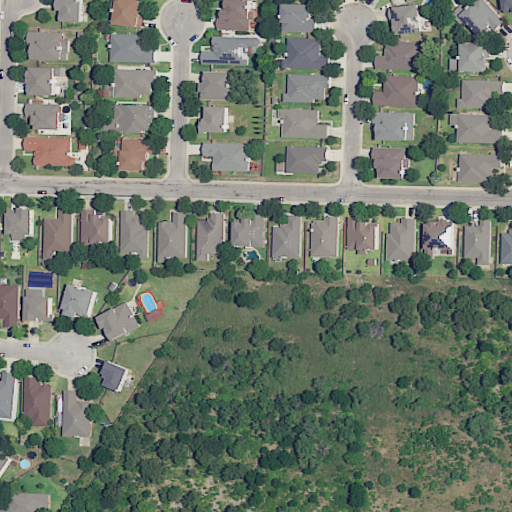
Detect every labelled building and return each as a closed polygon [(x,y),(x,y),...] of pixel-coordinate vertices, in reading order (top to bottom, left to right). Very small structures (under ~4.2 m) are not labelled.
[(61,21),(81,21),(81,0),(57,0),(57,11),(61,11),(61,21)] [(116,0),(113,24),(140,28),(144,0),(142,0),(116,0)] [(217,29),(249,30),(250,19),(254,19),(254,10),(248,10),(248,0),(224,0),(224,16),(217,16),(217,29)] [(466,22),(482,39),(503,20),(483,0),(476,0),(469,7),(463,1),(450,13),(462,26),(466,22)] [(511,0),(501,0),(503,13),(511,11),(511,0)] [(312,19),(312,4),(282,3),(281,31),(316,32),(316,19),(312,19)] [(422,32),(419,4),(388,7),(390,22),(394,21),(395,35),(422,32)] [(61,32),(28,31),(28,43),(33,43),(32,59),(66,60),(67,50),(60,50),(61,32)] [(156,49),(145,49),(145,34),(110,33),(110,61),(155,62),(156,49)] [(202,50),(202,64),(247,64),(248,46),(258,47),(258,37),(212,36),(212,51),(202,50)] [(320,38),(287,37),(287,59),(282,59),(282,68),(330,68),(330,55),(320,54),(320,38)] [(423,41),(385,41),(385,55),(376,55),(375,68),(422,69),(423,41)] [(486,71),(486,43),(460,43),(460,58),(449,58),(448,70),(486,71)] [(27,94),(54,95),(55,76),(61,76),(61,67),(28,66),(27,94)] [(156,69),(114,68),(113,97),(141,98),(141,94),(151,94),(151,83),(156,83),(156,69)] [(232,72),(205,71),(205,82),(201,82),(200,99),(232,100),(232,72)] [(288,92),(283,92),(283,100),(325,101),(325,88),(329,88),(329,74),(288,74),(288,92)] [(417,106),(417,76),(384,75),(384,91),(374,91),(373,105),(417,106)] [(493,108),(494,94),(503,94),(503,80),(461,79),(460,98),(456,98),(456,107),(493,108)] [(26,116),(33,117),(33,129),(61,130),(61,122),(64,122),(64,104),(26,103),(26,116)] [(154,105),(115,104),(114,119),(105,119),(105,131),(154,133),(154,105)] [(227,106),(200,106),(200,131),(226,132),(227,106)] [(328,124),(319,124),(319,109),(282,108),(281,137),(327,138),(328,124)] [(375,139),(413,140),(413,112),(376,111),(375,139)] [(456,125),(456,142),(500,142),(501,129),(491,129),(491,114),(449,114),(448,124),(456,125)] [(70,137),(25,136),(25,150),(35,150),(35,165),(75,166),(76,156),(70,156),(70,137)] [(122,170),(148,169),(147,154),(154,153),(154,139),(122,140),(122,150),(114,150),(114,158),(122,158),(122,170)] [(213,170),(248,171),(249,143),(204,142),(203,156),(214,156),(213,170)] [(287,173),(320,173),(320,162),(327,162),(328,146),(287,146),(287,173)] [(405,147),(373,146),(372,167),(380,167),(380,178),(404,178),(405,167),(409,167),(409,158),(405,158),(405,147)] [(492,181),(493,173),(501,173),(502,154),(459,153),(459,180),(492,181)] [(8,213),(7,237),(33,237),(33,209),(18,208),(18,213),(8,213)] [(72,209),(59,209),(59,218),(44,218),(44,254),(71,254),(72,209)] [(81,243),(111,243),(111,218),(103,218),(103,214),(92,214),(92,210),(81,209),(81,243)] [(146,258),(147,215),(134,215),(135,211),(121,210),(120,253),(138,253),(138,258),(146,258)] [(158,262),(168,262),(168,257),(186,258),(187,212),(173,211),(173,222),(159,222),(158,262)] [(197,260),(208,260),(208,253),(223,254),(224,213),(208,213),(208,220),(197,220),(197,260)] [(233,220),(233,246),(263,246),(264,214),(252,214),(252,220),(233,220)] [(273,224),(272,257),(300,257),(300,215),(288,215),(288,225),(273,224)] [(338,216),(324,216),(324,220),(312,220),(311,257),(337,257),(338,216)] [(347,249),(357,249),(357,251),(377,252),(378,223),(359,223),(359,217),(348,216),(347,249)] [(415,218),(401,218),(401,223),(391,222),(391,232),(387,232),(386,260),(414,261),(415,218)] [(490,220),(478,220),(478,225),(465,225),(464,257),(478,258),(478,264),(489,264),(490,220)] [(425,222),(425,258),(433,259),(433,254),(453,254),(453,223),(425,222)] [(511,231),(501,231),(501,264),(511,263),(511,231)] [(18,327),(19,285),(0,283),(0,318),(5,319),(5,327),(18,327)] [(62,313),(77,318),(78,313),(89,317),(96,292),(71,283),(62,313)] [(43,289),(26,289),(26,321),(52,320),(51,297),(43,297),(43,289)] [(97,316),(110,341),(140,326),(127,301),(97,316)] [(104,386),(121,391),(128,367),(107,361),(103,375),(107,376),(104,386)] [(0,380),(0,418),(13,419),(16,372),(2,372),(2,381),(0,380)] [(31,426),(50,426),(50,385),(39,385),(39,377),(24,377),(23,418),(31,418),(31,426)] [(90,436),(91,402),(77,402),(78,392),(64,391),(62,436),(90,436)] [(0,475),(12,458),(0,450),(0,475)] [(49,493),(6,492),(6,503),(0,503),(0,509),(0,511),(38,511),(49,511),(49,493)]
